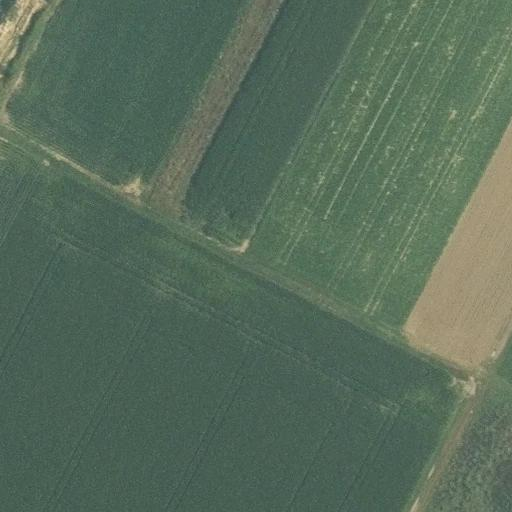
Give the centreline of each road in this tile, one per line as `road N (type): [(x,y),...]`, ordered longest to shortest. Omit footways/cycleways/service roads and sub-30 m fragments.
road 1 (track): [(481,385),(0,135)]
road 2 (track): [(414,511),(511,326)]
